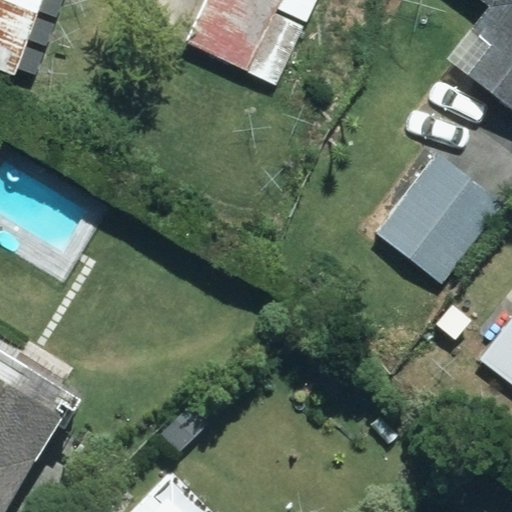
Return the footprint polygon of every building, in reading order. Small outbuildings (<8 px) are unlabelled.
[(42,0),(0,0),(0,70),(14,75),(42,0)] [(274,0),(203,0),(189,34),(249,60),(274,0)] [(511,0),(481,0),(488,6),(446,59),(511,110),(511,0)] [(503,202),(437,153),(377,234),(443,283),(503,202)] [(511,302),(511,316),(479,359),(511,384),(511,292),(507,299),(511,302)] [(0,511),(61,418),(44,407),(57,388),(0,351),(0,511)] [(182,458),(218,419),(189,392),(153,431),(182,458)] [(202,511),(165,476),(129,511),(202,511)]
